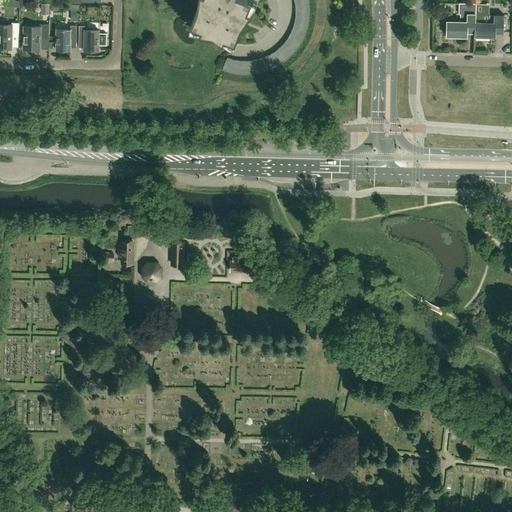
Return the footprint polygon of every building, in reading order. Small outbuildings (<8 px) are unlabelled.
[(243,22),(251,11),(250,11),(254,0),(199,0),(199,4),(200,4),(207,6),(205,10),(198,7),(191,26),(200,31),(201,31),(213,33),(223,40),(223,39),(234,44),(242,24),(235,21),(236,18),(243,21),(243,22)] [(295,4),(296,10),(309,10),(309,2),(295,4)] [(476,4),(459,3),(459,15),(460,15),(460,22),(447,21),(446,36),(467,37),(468,28),(475,28),(475,37),(476,4)] [(477,4),(476,4),(475,37),(496,37),(496,29),(504,29),(504,15),(490,14),(490,22),(484,22),(485,13),(477,13),(477,4)] [(295,22),(308,25),(309,17),(296,16),(295,22)] [(295,22),(293,28),(306,33),(308,25),(295,22)] [(0,48),(11,49),(12,37),(12,36),(19,37),(19,23),(11,23),(11,25),(0,24),(0,48)] [(24,27),(24,50),(40,50),(40,39),(41,38),(47,38),(48,25),(40,25),(39,27),(24,27)] [(70,30),(57,29),(56,51),(70,51),(71,38),(77,38),(77,26),(70,26),(70,30)] [(86,26),(79,26),(79,38),(85,38),(84,51),(98,52),(99,45),(107,45),(107,33),(99,33),(92,30),(85,30),(86,26)] [(293,28),(291,34),(303,40),(306,33),(293,28)] [(303,40),(291,34),(287,39),(299,47),(303,40)] [(287,39),(284,44),(294,53),(299,47),(287,39)] [(294,53),(284,44),(279,49),(288,59),(294,53)] [(279,49),(275,52),(282,63),(288,59),(279,49)] [(275,52),(269,56),(276,68),(282,63),(275,52)] [(269,56),(264,58),(269,71),(276,68),(269,56)] [(230,73),(233,60),(227,58),(222,70),(230,73)] [(264,58),(258,60),(261,73),(269,71),(264,58)] [(240,61),(233,60),(230,73),(238,74),(240,61)] [(258,60),(252,61),(253,75),(261,73),(258,60)] [(131,264),(132,242),(127,239),(126,239),(122,241),(121,249),(118,249),(118,257),(121,257),(121,264),(131,264)] [(172,264),(182,265),(183,242),(178,240),(177,240),(173,242),(172,264)] [(251,261),(233,261),(230,260),(230,271),(251,272),(251,261)] [(156,264),(148,264),(145,267),(144,275),(148,279),(156,279),(160,276),(160,268),(156,264)]
